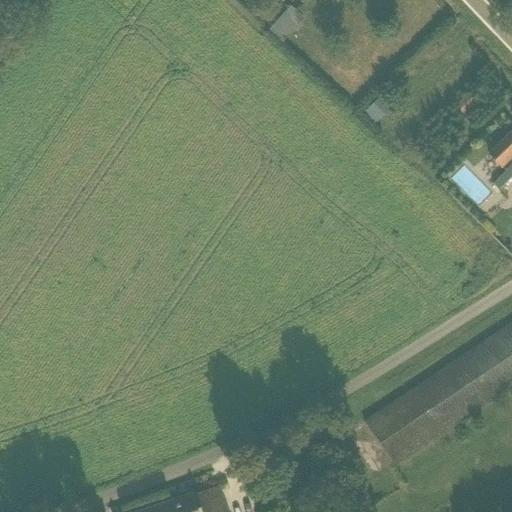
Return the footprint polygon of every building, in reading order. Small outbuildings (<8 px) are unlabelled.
[(282,16),(273,25),(286,38),(295,28),(282,16)] [(390,109),(379,98),(363,114),(374,125),(390,109)] [(511,157),(511,132),(489,155),(502,168),(511,157)] [(395,465),(511,386),(511,324),(365,422),(395,465)] [(144,511),(227,511),(219,487),(144,511)]
